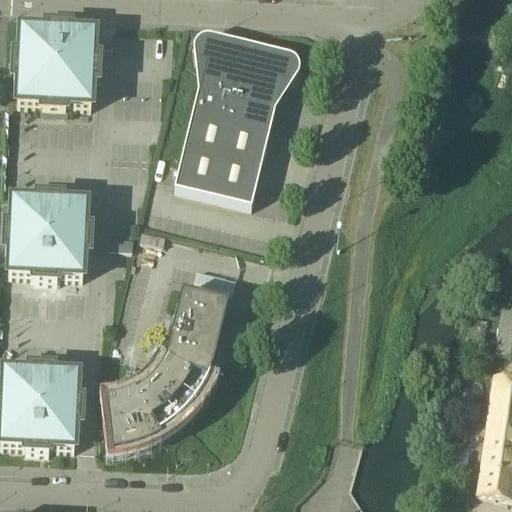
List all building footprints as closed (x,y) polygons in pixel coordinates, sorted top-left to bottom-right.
[(96,92),(97,68),(92,68),(93,43),(68,42),(68,37),(45,36),(45,41),(19,39),(18,65),(13,64),(12,88),(17,88),(16,113),(41,114),(41,119),(64,120),(64,115),(89,117),(91,92),(96,92)] [(203,72),(201,80),(173,198),(250,217),(280,91),(290,93),(296,85),(297,83),(298,81),(298,79),(298,77),(298,75),(298,73),(297,71),(296,69),(294,67),(293,66),(291,64),(289,64),(287,63),(210,44),(208,44),(206,44),(203,44),(201,45),(199,46),(198,47),(196,48),(195,50),(194,52),(193,54),(192,56),(192,58),(192,60),(193,70),(203,72)] [(87,263),(88,239),(83,239),(85,214),(59,213),(60,208),(36,207),(36,212),(11,210),(10,236),(5,235),(4,257),(4,259),(9,259),(7,284),(33,285),(32,290),(56,291),(56,286),(81,288),(82,263),(87,263)] [(130,259),(131,248),(120,247),(119,258),(130,259)] [(220,335),(221,330),(225,316),(226,316),(227,313),(181,302),(180,305),(181,306),(178,318),(175,317),(165,359),(164,363),(162,367),(160,372),(158,376),(156,380),(153,383),(150,387),(147,390),(144,394),(140,396),(136,399),(132,402),(128,404),(124,405),(120,407),(115,408),(111,409),(106,410),(112,461),(117,461),(123,460),(129,458),(134,457),(140,455),(145,453),(151,450),(156,448),(161,445),(166,442),(171,438),(176,435),(180,431),(184,426),(188,422),(192,418),(196,413),(199,408),(202,403),(205,398),(208,392),(210,387),(212,381),(214,376),(216,370),(224,336),(220,335)] [(511,312),(503,311),(495,360),(511,362),(511,312)] [(0,429),(0,430),(0,434),(0,455),(24,456),(24,461),(47,462),(47,458),(73,459),(74,434),(79,434),(80,411),(75,410),(76,385),(51,384),(51,379),(28,378),(28,383),(3,381),(1,407),(0,406),(0,429)] [(511,508),(511,387),(495,385),(477,503),(511,508)]
